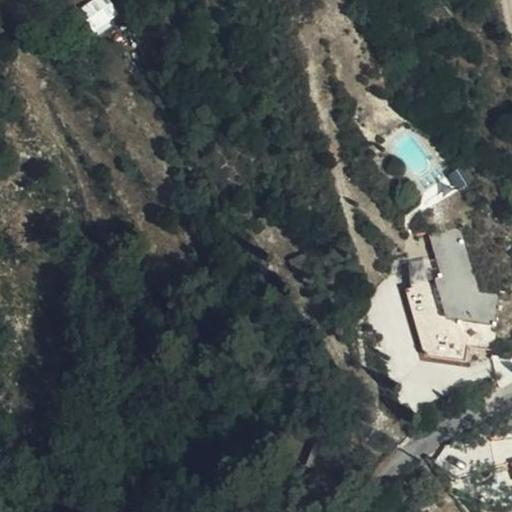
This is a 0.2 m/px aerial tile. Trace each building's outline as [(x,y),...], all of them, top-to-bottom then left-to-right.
[(93,0),(83,7),(98,31),(122,16),(111,0),(93,0)] [(447,131),(443,138),(450,143),(455,136),(447,131)] [(467,162),(455,172),(466,185),(478,176),(467,162)] [(511,281),(499,280),(469,218),(441,230),(447,249),(422,259),(430,279),(422,284),(445,352),(492,351),(492,335),(511,334),(511,281)] [(328,433),(316,428),(304,451),(317,458),(328,433)]
